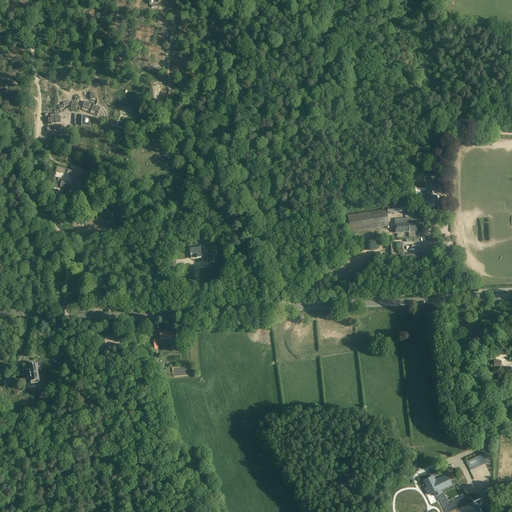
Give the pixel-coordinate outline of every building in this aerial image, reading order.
[(157,0),(152,0),(149,1),(150,5),(151,5),(152,8),(157,7),(156,4),(158,3),(157,0)] [(63,103),(63,105),(58,107),(60,110),(65,108),(64,107),(70,105),(69,101),(63,103)] [(51,119),(48,119),(47,119),(48,125),(51,125),(60,123),(61,123),(60,117),(59,117),(58,114),(55,114),(50,115),(51,119)] [(91,117),(82,115),(81,126),(90,127),(91,117)] [(68,170),(67,174),(73,176),(68,196),(80,199),(82,192),(74,190),(78,172),(68,170)] [(64,182),(64,180),(54,178),(53,184),(49,183),(48,189),(54,190),(54,189),(60,190),(60,188),(67,190),(69,183),(64,182)] [(436,199),(437,183),(428,183),(427,199),(429,199),(429,200),(429,201),(430,201),(430,202),(431,202),(432,202),(433,202),(434,202),(434,201),(434,200),(434,199),(436,199)] [(387,209),(388,214),(406,211),(405,205),(387,209)] [(386,210),(348,215),(349,233),(388,226),(386,210)] [(33,219),(30,221),(35,231),(38,229),(33,219)] [(407,219),(395,219),(395,233),(417,232),(416,222),(407,223),(407,219)] [(204,248),(200,248),(190,249),(190,255),(191,255),(191,258),(197,258),(201,258),(201,255),(204,255),(204,248)] [(163,330),(159,330),(160,339),(169,339),(169,342),(175,342),(175,338),(173,338),(173,331),(163,331),(163,330)] [(40,383),(39,381),(37,364),(28,366),(31,382),(31,384),(40,383)] [(15,386),(11,390),(17,395),(21,390),(15,386)] [(482,398),(472,391),(472,390),(468,388),(464,394),(468,397),(475,401),(474,402),(477,405),(482,398)] [(481,456),(467,462),(470,469),(484,463),(481,456)] [(439,489),(439,490),(451,484),(447,476),(435,481),(433,477),(425,481),(428,487),(425,488),(428,495),(439,489)] [(445,498),(439,501),(444,511),(449,511),(458,508),(468,503),(465,496),(455,501),(449,504),(445,498)] [(480,497),(472,500),(474,505),(482,502),(480,497)]
